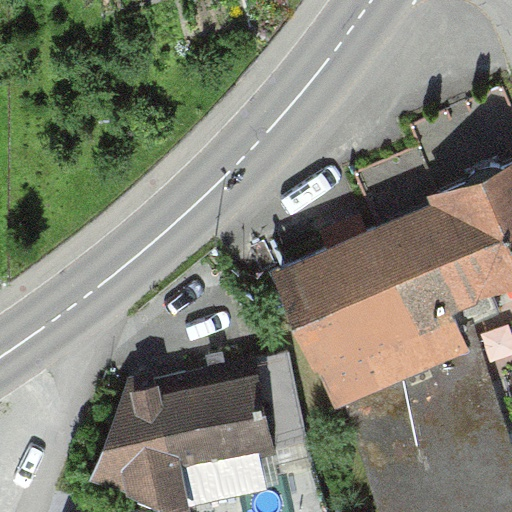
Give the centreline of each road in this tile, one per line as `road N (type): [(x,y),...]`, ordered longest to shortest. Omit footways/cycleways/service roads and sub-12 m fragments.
road 1 (secondary): [(85,304),(206,202),(342,51),(375,0)]
road 2 (residential): [(33,511),(82,391),(85,304)]
